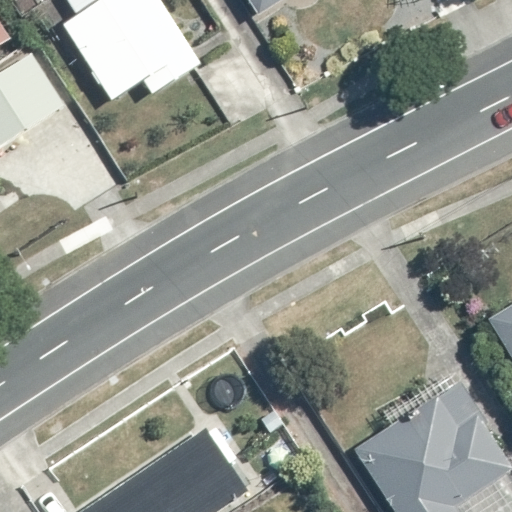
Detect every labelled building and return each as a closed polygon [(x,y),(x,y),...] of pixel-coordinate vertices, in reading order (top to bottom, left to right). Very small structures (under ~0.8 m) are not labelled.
[(65,23),(116,104),(143,87),(152,102),(204,70),(161,0),(64,0),(75,17),(65,23)] [(248,0),(260,17),(287,0),(248,0)] [(0,47),(12,39),(0,21),(0,47)] [(0,149),(67,106),(32,51),(0,71),(0,149)] [(511,313),(494,325),(511,353),(511,313)] [(511,511),(511,462),(454,372),(387,415),(394,426),(358,449),(397,511),(511,511)] [(226,511),(261,489),(218,424),(84,511),(226,511)]
